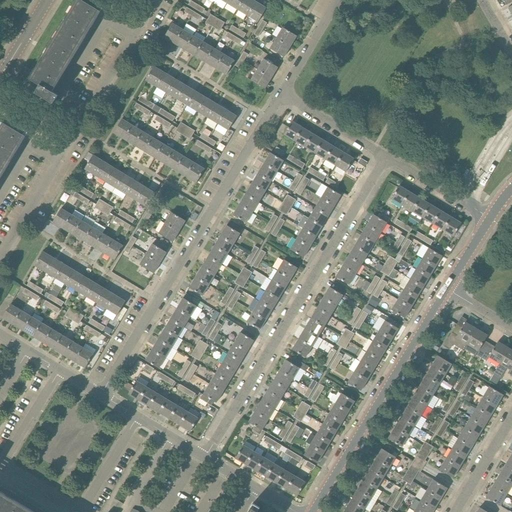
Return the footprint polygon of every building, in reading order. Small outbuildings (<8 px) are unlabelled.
[(50,91),(66,64),(98,11),(100,13),(101,12),(103,8),(96,4),(94,8),(80,0),(48,54),(46,56),(47,56),(27,89),(53,104),(58,96),(50,91)] [(228,0),(226,4),(237,10),(242,0),(228,0)] [(242,0),(237,10),(247,16),(256,2),(251,0),(242,0)] [(195,10),(198,6),(191,1),(188,5),(195,10)] [(256,2),(247,16),(258,23),(266,9),(256,2)] [(203,14),(205,10),(198,6),(195,10),(203,14)] [(191,17),(193,12),(186,8),(184,12),(191,17)] [(198,21),(200,17),(193,12),(191,17),(198,21)] [(208,19),(215,23),(217,19),(210,15),(208,19)] [(208,19),(205,23),(212,28),(215,23),(208,19)] [(215,23),(222,28),(224,23),(217,19),(215,23)] [(258,28),(262,30),(267,23),(262,21),(258,28)] [(221,29),(222,28),(215,23),(212,28),(219,32),(221,29)] [(164,38),(174,44),(183,30),(172,24),(164,38)] [(229,30),(236,34),(239,30),(232,26),(229,30)] [(254,35),(258,37),(262,30),(258,28),(254,35)] [(276,38),(290,47),(297,36),(282,28),(276,38)] [(174,44),(184,50),(193,36),(183,30),(174,44)] [(236,34),(243,39),(246,34),(239,30),(236,34)] [(225,37),(232,41),(235,37),(228,33),(225,37)] [(184,50),(195,57),(203,43),(193,36),(184,50)] [(232,41),(239,46),(242,41),(235,37),(232,41)] [(276,38),(270,49),(284,58),(290,47),(276,38)] [(195,57),(205,63),(214,49),(203,43),(195,57)] [(205,63),(216,69),(224,55),(214,49),(205,63)] [(239,59),(244,62),(248,55),(244,52),(239,59)] [(224,55),(216,69),(226,75),(234,61),(224,55)] [(235,66),(239,69),(244,62),(239,59),(235,66)] [(257,70),(271,78),(278,68),(263,59),(257,70)] [(145,81),(155,87),(164,73),(154,67),(145,81)] [(257,70),(251,80),(265,89),(271,78),(257,70)] [(155,87),(166,93),(174,79),(164,73),(155,87)] [(166,93),(176,100),(185,85),(174,79),(166,93)] [(176,100),(187,106),(195,92),(185,85),(176,100)] [(187,106),(197,112),(205,98),(195,92),(187,106)] [(138,101),(145,105),(147,101),(140,97),(138,101)] [(197,112),(207,118),(216,104),(205,98),(197,112)] [(145,105),(152,109),(154,105),(147,101),(145,105)] [(134,108),(141,112),(143,108),(136,104),(134,108)] [(207,118),(218,125),(226,110),(216,104),(207,118)] [(141,112),(148,116),(150,112),(143,108),(141,112)] [(158,114),(165,118),(168,113),(161,109),(158,114)] [(226,110),(218,125),(228,131),(237,117),(226,110)] [(165,118),(172,122),(175,118),(168,113),(165,118)] [(154,120),(161,125),(164,120),(157,116),(154,120)] [(113,134),(124,140),(132,126),(122,120),(113,134)] [(161,125),(168,129),(171,125),(164,120),(161,125)] [(284,135),(294,141),(302,128),(292,122),(284,135)] [(178,127),(185,131),(188,127),(181,123),(178,127)] [(0,174),(23,136),(25,137),(26,137),(28,132),(21,128),(19,132),(5,124),(0,132),(0,174)] [(124,140),(134,146),(142,132),(132,126),(124,140)] [(177,128),(176,131),(183,136),(185,131),(178,127),(177,128)] [(185,131),(192,136),(195,132),(188,127),(185,131)] [(294,141),(304,148),(312,134),(302,128),(294,141)] [(190,140),(192,136),(185,131),(183,136),(190,140)] [(134,146),(144,153),(153,138),(142,132),(134,146)] [(207,143),(209,138),(202,134),(199,138),(207,143)] [(304,148),(315,154),(323,140),(312,134),(304,148)] [(144,153),(155,159),(163,145),(153,138),(144,153)] [(213,147),(216,143),(209,138),(207,143),(213,147)] [(315,154),(325,160),(333,147),(323,140),(315,154)] [(202,149),(205,145),(198,141),(195,145),(202,149)] [(155,159),(165,165),(174,151),(163,145),(155,159)] [(209,154),(212,149),(205,145),(202,149),(209,154)] [(325,160),(335,166),(344,153),(333,147),(325,160)] [(281,157),(284,152),(276,148),(274,152),(281,157)] [(165,165),(175,171),(184,157),(174,151),(165,165)] [(264,163),(277,172),(283,161),(270,153),(264,163)] [(344,153),(335,166),(346,173),(354,159),(344,153)] [(84,170),(95,176),(103,162),(93,155),(84,170)] [(295,164),(297,160),(289,155),(287,160),(295,164)] [(175,171),(186,177),(194,163),(184,157),(175,171)] [(364,167),(367,163),(360,159),(358,164),(364,167)] [(302,169),(305,165),(297,160),(295,164),(302,169)] [(95,176),(105,182),(114,168),(103,162),(95,176)] [(194,163),(186,177),(196,184),(205,170),(194,163)] [(257,174),(271,182),(277,172),(264,163),(257,174)] [(105,182),(115,189),(124,174),(114,168),(105,182)] [(315,177),(318,172),(310,168),(307,172),(315,177)] [(323,181),(325,177),(318,172),(315,177),(323,181)] [(115,189),(126,195),(134,181),(124,174),(115,189)] [(251,184),(265,192),(271,182),(257,174),(251,184)] [(294,182),(298,184),(302,176),(298,174),(294,182)] [(300,186),(305,188),(309,181),(305,178),(300,186)] [(325,183),(333,188),(336,183),(328,179),(325,183)] [(126,195),(136,201),(145,187),(134,181),(126,195)] [(289,189),(293,192),(298,184),(294,182),(289,189)] [(245,195),(258,203),(265,192),(251,184),(245,195)] [(77,190),(84,194),(86,189),(80,186),(77,190)] [(296,193),(300,196),(305,188),(300,186),(296,193)] [(391,200),(401,206),(409,192),(399,186),(391,200)] [(145,187),(136,201),(146,207),(155,193),(145,187)] [(321,198),(335,206),(341,196),(327,187),(321,198)] [(97,193),(95,195),(86,189),(84,194),(94,201),(98,194),(97,193)] [(401,206),(412,212),(420,199),(409,192),(401,206)] [(73,197),(80,201),(83,197),(76,193),(73,197)] [(239,205),(252,213),(258,203),(245,195),(239,205)] [(288,206),(292,198),(288,196),(284,203),(288,206)] [(80,201),(87,205),(90,201),(83,197),(80,201)] [(288,206),(292,208),(296,201),(292,198),(288,206)] [(315,208),(328,216),(335,206),(321,198),(315,208)] [(420,221),(422,218),(430,205),(420,199),(412,212),(410,215),(420,221)] [(104,208),(107,204),(100,200),(97,204),(104,208)] [(283,213),(288,206),(284,203),(279,211),(283,213)] [(94,209),(101,213),(104,208),(97,204),(94,209)] [(107,204),(104,208),(111,213),(114,208),(107,204)] [(147,212),(152,214),(156,207),(152,204),(147,212)] [(252,213),(239,205),(233,215),(246,224),(252,213)] [(422,218),(432,225),(441,211),(430,205),(422,218)] [(292,208),(288,206),(283,213),(288,216),(292,208)] [(101,213),(108,217),(111,213),(104,208),(101,213)] [(309,219),(322,227),(328,216),(315,208),(309,219)] [(52,223),(63,229),(71,215),(61,209),(52,223)] [(73,235),(82,221),(85,216),(74,210),(71,215),(63,229),(73,235)] [(118,215),(125,219),(128,215),(121,211),(118,215)] [(432,225),(443,231),(451,217),(441,211),(432,225)] [(143,220),(147,222),(152,214),(147,212),(143,220)] [(165,223),(179,232),(185,221),(171,213),(165,223)] [(381,218),(388,224),(391,219),(383,214),(381,218)] [(125,219),(132,223),(135,219),(128,215),(125,219)] [(269,223),(273,225),(278,217),(273,215),(269,223)] [(367,225),(380,233),(387,223),(373,215),(367,225)] [(302,229),(316,237),(322,227),(309,219),(304,216),(298,226),(302,229)] [(114,222),(121,226),(123,222),(116,217),(114,222)] [(443,231),(453,237),(461,224),(451,217),(443,231)] [(276,227),(280,229),(285,222),(280,219),(276,227)] [(402,229),(404,224),(397,220),(394,224),(402,229)] [(73,235),(84,242),(92,227),(82,221),(73,235)] [(121,226),(128,230),(131,226),(123,222),(121,226)] [(165,223),(158,234),(173,243),(179,232),(165,223)] [(264,231),(268,233),(273,225),(269,223),(264,231)] [(410,233),(412,229),(404,224),(402,229),(410,233)] [(361,235),(374,244),(380,233),(367,225),(361,235)] [(220,236),(234,244),(240,234),(226,226),(220,236)] [(84,242),(94,248),(102,234),(92,227),(84,242)] [(271,234),(275,237),(280,229),(276,227),(271,234)] [(94,248),(104,254),(113,240),(117,232),(112,229),(107,237),(102,234),(94,248)] [(296,239),(310,247),(316,237),(302,229),(296,239)] [(422,241),(425,237),(417,232),(415,236),(422,241)] [(355,246),(368,254),(374,244),(361,235),(355,246)] [(396,243),(400,245),(405,238),(400,235),(396,243)] [(128,243),(133,246),(137,239),(132,236),(128,243)] [(214,247),(227,255),(234,244),(220,236),(214,247)] [(430,246),(433,242),(425,237),(422,241),(430,246)] [(310,247),(296,239),(290,250),(303,258),(310,247)] [(403,247),(407,249),(411,242),(407,239),(403,247)] [(113,240),(104,254),(115,260),(123,246),(113,240)] [(124,251),(128,253),(133,246),(128,243),(124,251)] [(391,251),(395,253),(400,245),(396,243),(391,251)] [(146,255),(160,263),(166,253),(152,244),(146,255)] [(435,249),(443,253),(446,249),(438,244),(435,249)] [(348,256),(362,264),(368,254),(355,246),(348,256)] [(208,257),(221,265),(227,255),(214,247),(208,257)] [(250,254),(254,257),(259,249),(254,247),(250,254)] [(397,262),(399,263),(407,249),(403,247),(395,260),(398,262),(397,262)] [(422,259),(436,267),(442,256),(429,248),(422,259)] [(257,258),(261,261),(266,253),(261,251),(257,258)] [(34,266),(44,272),(53,258),(42,252),(34,266)] [(245,262),(250,265),(254,257),(250,254),(245,262)] [(146,255),(140,265),(154,274),(160,263),(146,255)] [(342,266),(355,275),(362,264),(348,256),(342,266)] [(201,267),(215,275),(221,265),(208,257),(201,267)] [(385,264),(389,267),(394,259),(389,257),(385,264)] [(44,272),(55,278),(63,264),(53,258),(44,272)] [(252,266),(256,269),(261,261),(257,258),(252,266)] [(394,259),(389,267),(393,269),(397,262),(398,262),(395,260),(394,259)] [(416,269),(430,278),(436,267),(422,259),(416,269)] [(277,270),(291,279),(297,268),(283,260),(277,270)] [(55,278),(65,285),(73,270),(63,264),(55,278)] [(380,272),(384,274),(389,267),(385,264),(380,272)] [(355,275),(342,266),(336,277),(349,285),(355,275)] [(195,278),(209,286),(215,275),(201,267),(195,278)] [(393,269),(389,267),(384,274),(388,277),(393,269)] [(239,276),(243,278),(248,270),(244,268),(239,276)] [(410,280),(423,288),(430,278),(416,269),(410,280)] [(65,285),(75,291),(84,276),(73,270),(65,285)] [(248,270),(243,278),(247,281),(248,280),(252,273),(249,271),(248,270)] [(271,281),(284,289),(291,279),(277,270),(271,281)] [(75,291),(86,297),(94,283),(84,276),(75,291)] [(234,283),(238,286),(243,278),(239,276),(234,283)] [(371,284),(375,287),(380,279),(376,276),(371,284)] [(209,286),(195,278),(189,288),(203,296),(209,286)] [(243,278),(238,286),(240,287),(243,288),(247,281),(243,278)] [(403,290),(417,299),(423,288),(410,280),(403,290)] [(265,291),(278,299),(284,289),(271,281),(265,291)] [(378,288),(382,291),(387,283),(382,281),(378,288)] [(27,286),(34,290),(36,286),(29,282),(27,286)] [(86,297),(96,303),(104,289),(94,283),(86,297)] [(366,292),(371,294),(375,287),(371,284),(366,292)] [(34,290),(41,295),(43,290),(36,286),(34,290)] [(323,298),(337,306),(343,296),(329,287),(323,298)] [(225,296),(229,298),(234,290),(230,288),(225,296)] [(373,296),(377,298),(382,291),(378,288),(373,296)] [(96,303),(107,310),(115,295),(104,289),(96,303)] [(397,301),(411,309),(417,299),(403,290),(397,301)] [(258,302),(272,310),(278,299),(265,291),(258,302)] [(37,301),(39,297),(31,292),(29,296),(37,301)] [(232,300),(236,302),(241,295),(237,292),(232,300)] [(47,298),(54,303),(57,298),(50,294),(47,298)] [(115,295),(107,310),(117,316),(125,301),(115,295)] [(221,303),(225,306),(229,298),(225,296),(221,303)] [(54,303),(61,307),(64,303),(57,298),(54,303)] [(177,309),(190,317),(196,307),(183,298),(177,309)] [(317,308),(330,316),(337,306),(323,298),(317,308)] [(227,307),(232,310),(236,302),(232,300),(227,307)] [(43,305),(50,310),(52,305),(45,301),(43,305)] [(411,309),(397,301),(391,311),(405,320),(411,309)] [(252,312),(266,320),(272,310),(258,302),(252,312)] [(2,319),(12,325),(21,311),(11,304),(2,319)] [(50,310),(57,314),(60,309),(52,305),(50,310)] [(76,312),(69,308),(67,312),(74,316),(77,312),(76,312)] [(311,319),(324,327),(330,316),(317,308),(311,319)] [(352,316),(356,318),(361,310),(357,308),(352,316)] [(170,319),(184,327),(187,321),(190,317),(177,309),(170,319)] [(12,325),(23,331),(31,317),(21,311),(12,325)] [(71,320),(74,316),(67,312),(64,316),(71,320)] [(82,319),(84,316),(77,312),(74,316),(81,320),(82,319)] [(266,320),(252,312),(246,322),(260,331),(266,320)] [(359,320),(363,322),(368,315),(364,312),(359,320)] [(78,325),(81,320),(74,316),(71,320),(78,325)] [(348,323),(352,326),(356,318),(352,316),(348,323)] [(23,331),(33,337),(42,323),(31,317),(23,331)] [(88,323),(95,327),(98,323),(91,319),(88,323)] [(164,329),(178,337),(184,327),(170,319),(164,329)] [(206,327),(211,329),(215,322),(211,319),(206,327)] [(304,329),(318,337),(324,327),(311,319),(304,329)] [(354,327),(359,330),(363,322),(359,320),(354,327)] [(379,331),(392,339),(398,329),(385,321),(379,331)] [(33,337),(44,344),(52,329),(42,323),(33,337)] [(95,327),(102,331),(105,327),(98,323),(95,327)] [(463,351),(467,345),(476,330),(465,323),(462,328),(456,325),(444,346),(450,349),(453,345),(463,351)] [(197,332),(206,337),(211,329),(206,327),(202,324),(197,332)] [(213,331),(217,334),(222,326),(218,324),(213,331)] [(84,330),(91,334),(94,330),(87,326),(84,330)] [(44,344),(54,350),(62,336),(52,329),(44,344)] [(158,340),(172,348),(178,337),(164,329),(158,340)] [(298,339),(312,348),(318,337),(304,329),(298,339)] [(341,337),(345,340),(350,332),(349,331),(346,329),(341,337)] [(91,334),(98,339),(101,334),(94,330),(91,334)] [(481,358),(487,347),(482,344),(487,336),(476,330),(467,345),(478,352),(476,355),(481,358)] [(209,339),(213,341),(217,334),(213,331),(209,339)] [(372,342),(386,350),(392,339),(379,331),(372,342)] [(354,334),(350,332),(345,340),(349,342),(354,334)] [(234,343),(247,351),(254,341),(240,333),(234,343)] [(54,350),(64,356),(73,342),(62,336),(54,350)] [(341,347),(345,340),(341,337),(336,345),(339,346),(341,347)] [(312,348),(298,339),(292,350),(305,358),(312,348)] [(152,350),(165,358),(172,348),(158,340),(152,350)] [(349,342),(345,340),(341,347),(345,350),(349,342)] [(195,348),(199,351),(204,343),(200,341),(195,348)] [(64,356),(75,362),(83,348),(73,342),(64,356)] [(366,352),(380,360),(386,350),(372,342),(366,352)] [(488,358),(499,365),(508,349),(497,342),(493,350),(487,347),(481,358),(486,361),(488,358)] [(208,346),(204,343),(199,351),(204,353),(208,346)] [(228,354),(241,362),(247,351),(234,343),(228,354)] [(83,348),(75,362),(85,368),(93,354),(83,348)] [(191,356),(195,359),(199,351),(195,348),(191,356)] [(327,357),(331,359),(336,352),(332,349),(327,357)] [(511,351),(508,349),(499,365),(493,374),(500,378),(506,369),(510,371),(508,375),(511,376),(511,351)] [(145,361),(159,369),(165,358),(152,350),(145,361)] [(195,359),(199,361),(204,353),(199,351),(195,359)] [(360,362),(373,371),(380,360),(366,352),(360,362)] [(334,361),(338,363),(343,356),(339,353),(334,361)] [(221,364),(235,372),(241,362),(228,354),(221,364)] [(431,366),(445,375),(452,364),(437,356),(431,366)] [(323,364),(327,367),(331,359),(327,357),(323,364)] [(279,371),(293,379),(299,368),(286,360),(279,371)] [(182,368),(186,371),(191,363),(186,361),(182,368)] [(329,368),(334,371),(338,363),(334,361),(329,368)] [(354,373),(367,381),(373,371),(360,362),(354,373)] [(215,375),(228,383),(235,372),(221,364),(215,375)] [(151,373),(154,369),(146,365),(143,369),(151,373)] [(189,372),(193,375),(197,367),(193,365),(189,372)] [(425,377),(439,385),(445,375),(431,366),(425,377)] [(177,376),(181,379),(186,371),(182,368),(177,376)] [(273,381),(287,389),(293,379),(279,371),(273,381)] [(184,380),(188,383),(193,375),(189,372),(184,380)] [(164,382),(167,377),(159,373),(157,377),(164,382)] [(367,381),(354,373),(347,383),(361,391),(367,381)] [(209,385),(222,393),(228,383),(215,375),(209,385)] [(458,383),(463,386),(467,379),(463,376),(458,383)] [(172,386),(175,382),(167,377),(164,382),(172,386)] [(419,387),(433,396),(439,385),(425,377),(419,387)] [(465,387),(469,390),(474,383),(469,380),(465,387)] [(128,395),(138,401),(147,387),(136,381),(128,395)] [(267,391),(280,400),(287,389),(273,381),(267,391)] [(308,388),(313,391),(317,383),(313,381),(308,388)] [(454,390),(458,393),(463,386),(458,383),(454,390)] [(185,394),(188,390),(180,385),(177,389),(185,394)] [(209,385),(203,395),(210,399),(216,403),(222,393),(209,385)] [(315,392),(319,395),(324,387),(320,385),(315,392)] [(138,401),(149,407),(157,394),(147,387),(138,401)] [(412,397),(427,406),(433,396),(419,387),(412,397)] [(461,394),(465,397),(469,390),(465,387),(461,394)] [(483,397),(497,406),(503,395),(489,387),(483,397)] [(304,396),(308,399),(313,391),(308,388),(304,396)] [(193,399),(195,394),(188,390),(185,394),(193,399)] [(261,402),(274,410),(280,400),(267,391),(261,402)] [(311,400),(315,403),(319,395),(315,392),(311,400)] [(335,404),(348,412),(355,402),(341,393),(335,404)] [(149,407),(159,413),(167,400),(157,394),(149,407)] [(210,399),(203,395),(202,395),(199,399),(207,404),(210,399)] [(446,403),(450,406),(454,399),(450,396),(446,403)] [(406,408),(420,416),(427,406),(412,397),(406,408)] [(491,416),(497,406),(483,397),(476,407),(491,416)] [(159,413),(169,420),(178,406),(167,400),(159,413)] [(453,408),(457,410),(461,403),(457,401),(453,408)] [(254,412),(268,420),(274,410),(261,402),(254,412)] [(301,412),(306,404),(302,402),(297,410),(301,412)] [(442,410),(446,413),(450,406),(446,403),(442,410)] [(301,412),(306,415),(310,407),(306,404),(301,412)] [(329,414),(342,422),(348,412),(335,404),(329,414)] [(169,420),(180,426),(188,413),(178,406),(169,420)] [(470,418),(484,426),(491,416),(476,407),(470,418)] [(400,418),(414,427),(420,416),(406,408),(400,418)] [(449,414),(453,417),(457,410),(453,408),(449,414)] [(296,419),(297,420),(301,412),(297,410),(293,417),(296,419)] [(248,423),(255,426),(262,431),(268,420),(254,412),(248,423)] [(297,420),(301,422),(306,415),(301,412),(297,420)] [(188,413),(180,426),(190,432),(198,419),(188,413)] [(322,425),(336,433),(342,422),(329,414),(322,425)] [(434,424),(438,427),(442,420),(438,417),(434,424)] [(394,429),(408,437),(414,427),(400,418),(394,429)] [(464,428),(478,437),(484,426),(470,418),(464,428)] [(441,428),(445,431),(449,424),(445,421),(441,428)] [(284,429),(288,432),(293,424),(288,422),(284,429)] [(429,431),(434,434),(438,427),(434,424),(429,431)] [(316,435),(330,443),(336,433),(322,425),(316,435)] [(263,431),(262,431),(255,426),(252,431),(260,436),(261,434),(263,431)] [(290,434),(295,436),(299,428),(295,426),(290,434)] [(436,435),(440,438),(445,431),(441,428),(436,435)] [(458,439),(472,447),(478,437),(464,428),(458,439)] [(279,437),(283,440),(288,432),(284,429),(279,437)] [(408,437),(394,429),(388,439),(402,448),(408,437)] [(286,441),(290,444),(295,436),(290,434),(286,441)] [(310,445),(323,454),(330,443),(316,435),(310,445)] [(271,446),(274,442),(266,437),(264,441),(271,446)] [(452,449),(466,457),(472,447),(458,439),(452,449)] [(279,451),(282,446),(274,442),(271,446),(279,451)] [(235,459),(245,465),(254,452),(243,445),(235,459)] [(304,456),(317,464),(323,454),(310,445),(304,456)] [(421,459),(427,448),(423,445),(416,456),(421,459)] [(421,459),(425,461),(431,450),(427,448),(421,459)] [(292,458),(295,454),(287,449),(284,454),(292,458)] [(375,459),(389,468),(396,458),(382,449),(375,459)] [(445,459),(460,468),(466,457),(452,449),(445,459)] [(245,465),(256,471),(264,458),(254,452),(245,465)] [(300,463),(302,459),(295,454),(292,458),(300,463)] [(413,461),(423,467),(426,462),(425,461),(421,459),(416,456),(413,461)] [(256,471),(266,478),(274,464),(264,458),(256,471)] [(383,479),(389,468),(375,459),(369,470),(383,479)] [(460,468),(445,459),(439,470),(453,478),(460,468)] [(419,471),(420,472),(423,467),(413,461),(410,466),(414,469),(419,471)] [(313,471),(315,466),(308,462),(305,466),(313,471)] [(266,478),(277,484),(285,470),(274,464),(266,478)] [(410,466),(404,477),(408,479),(414,469),(410,466)] [(498,477),(511,485),(511,471),(504,466),(498,477)] [(412,482),(419,471),(414,469),(408,479),(412,482)] [(277,484),(287,490),(295,476),(285,470),(277,484)] [(377,489),(383,479),(369,470),(363,480),(377,489)] [(295,476),(287,490),(297,496),(305,483),(295,476)] [(492,487),(506,496),(511,485),(498,477),(492,487)] [(412,482),(408,479),(406,483),(407,483),(406,485),(413,490),(417,484),(412,482)] [(371,499),(377,489),(363,480),(357,490),(371,499)] [(427,490),(441,499),(447,489),(433,480),(427,490)] [(506,496),(492,487),(486,497),(500,506),(506,496)] [(365,509),(371,499),(357,490),(350,501),(365,509)] [(390,497),(394,499),(399,492),(394,490),(390,497)] [(420,501),(435,509),(441,499),(427,490),(420,501)] [(257,511),(260,508),(253,504),(250,508),(252,509),(250,511),(34,511),(0,491),(0,511),(257,511)] [(397,501),(401,503),(405,496),(401,494),(397,501)] [(386,504),(390,506),(394,499),(390,497),(386,504)] [(344,511),(345,511),(363,511),(365,509),(350,501),(344,511)] [(393,508),(397,510),(401,503),(397,501),(393,508)] [(414,511),(415,511),(432,511),(435,509),(420,501),(414,511)]
